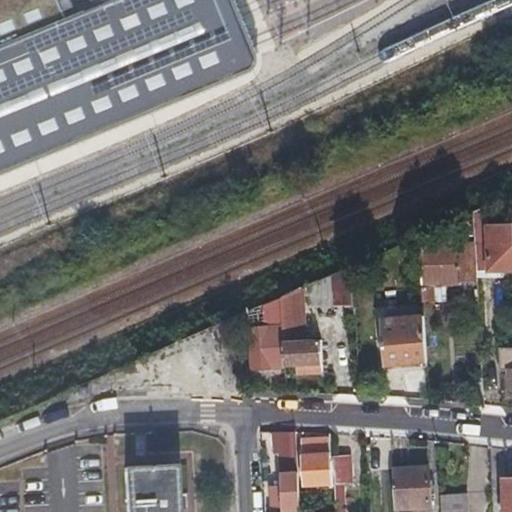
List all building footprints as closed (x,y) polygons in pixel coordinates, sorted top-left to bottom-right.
[(0,0),(0,175),(248,73),(254,65),(253,55),(248,43),(236,16),(229,0),(109,0),(61,20),(59,13),(70,9),(66,0),(86,0),(87,3),(94,0),(0,0)] [(511,223),(490,224),(491,270),(511,269),(511,223)] [(419,246),(421,273),(423,301),(434,300),(434,285),(478,283),(476,242),(419,246)] [(435,315),(434,300),(423,301),(424,316),(435,315)] [(369,315),(355,316),(356,337),(370,337),(369,315)] [(424,316),(402,317),(381,319),(384,363),(427,360),(424,316)] [(250,330),(251,350),(252,370),(272,369),(271,353),(283,352),(283,342),(271,342),(270,328),(250,330)] [(283,342),(283,352),(284,365),(295,364),(321,363),(320,341),(283,342)] [(511,350),(500,351),(500,362),(500,372),(509,372),(509,396),(511,396),(511,350)] [(271,353),(272,369),(284,369),(284,365),(283,352),(271,353)] [(321,372),(321,363),(295,364),(296,373),(321,372)] [(483,405),(483,392),(482,379),(469,380),(470,404),(483,405)] [(303,486),(308,486),(313,485),(314,491),(318,491),(318,485),(333,485),(331,440),(301,441),(303,486)] [(279,446),(279,511),(298,511),(295,444),(279,446)] [(176,511),(174,465),(124,468),(126,511),(176,511)] [(428,468),(393,470),(395,498),(395,511),(431,509),(428,468)] [(395,498),(393,470),(378,471),(380,500),(395,498)] [(502,511),(511,511),(511,478),(502,479),(502,511)] [(467,511),(466,493),(439,495),(440,511),(467,511)]
